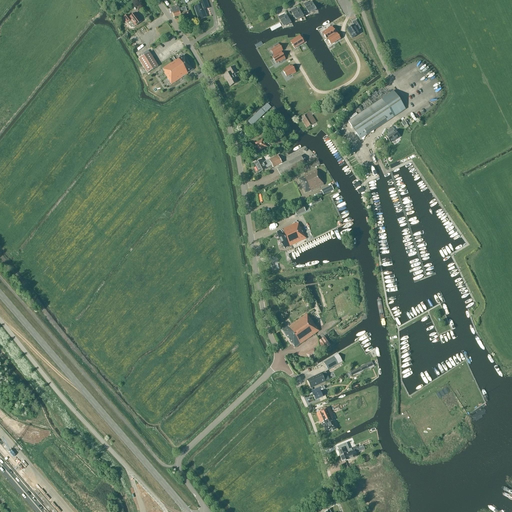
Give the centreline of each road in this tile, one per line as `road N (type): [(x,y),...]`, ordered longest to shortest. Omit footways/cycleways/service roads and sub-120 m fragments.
road 1 (unclassified): [(282,359),(265,321),(227,122),(198,59),(156,0)]
road 2 (tertiary): [(187,511),(0,294)]
road 3 (unclassified): [(142,511),(129,469),(0,320)]
road 4 (unclassified): [(204,511),(178,468),(180,457),(282,359)]
road 5 (unclassified): [(310,511),(331,480),(282,359)]
